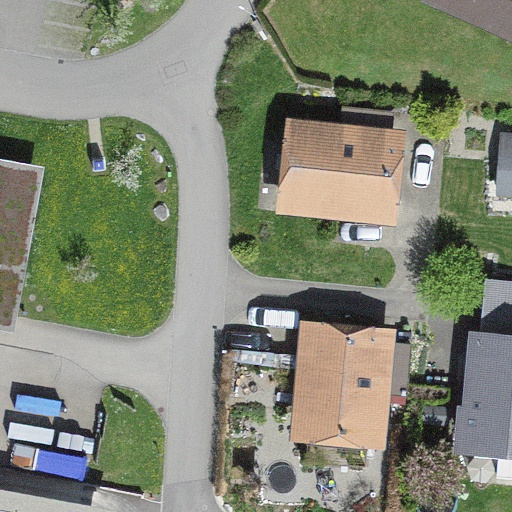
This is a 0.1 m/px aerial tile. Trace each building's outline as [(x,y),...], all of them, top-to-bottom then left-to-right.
[(511,0),(428,0),(511,37),(511,0)] [(396,229),(406,132),(393,130),(395,112),(342,106),(340,125),(286,119),(276,216),(396,229)] [(511,138),(500,138),(497,198),(511,199),(511,138)] [(45,170),(0,161),(0,333),(15,336),(45,170)] [(397,332),(301,323),(290,445),(386,454),(391,398),(406,399),(410,346),(396,344),(397,332)] [(511,343),(474,340),(468,409),(463,408),(459,445),(503,449),(503,444),(511,445),(511,343)]
